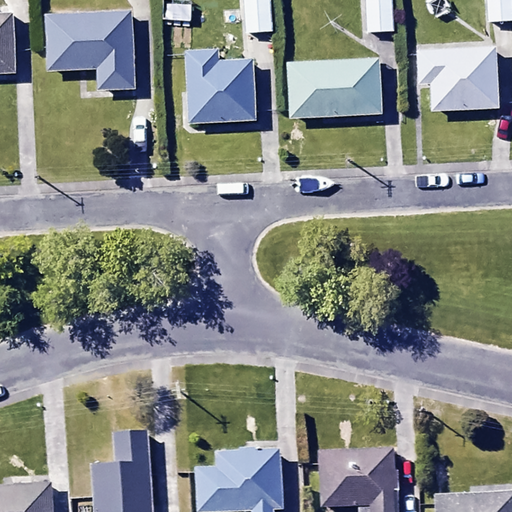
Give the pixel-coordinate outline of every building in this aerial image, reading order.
[(267,0),(240,0),(243,42),(270,40),(267,0)] [(393,37),(391,0),(359,0),(362,39),(393,37)] [(511,0),(485,0),(487,27),(511,26),(511,0)] [(136,9),(40,11),(41,72),(94,71),(94,93),(137,92),(136,9)] [(0,20),(0,76),(9,76),(9,20),(0,20)] [(409,51),(410,112),(491,111),(490,50),(409,51)] [(281,55),(283,117),(378,114),(376,52),(281,55)] [(180,59),(181,128),(251,126),(250,58),(180,59)] [(110,458),(87,458),(88,511),(148,511),(146,421),(109,423),(110,458)] [(215,461),(190,462),(192,508),(248,506),(248,511),(277,511),(276,441),(214,443),(215,461)] [(394,511),(396,450),(320,449),(319,496),(363,497),(362,511),(394,511)] [(511,511),(511,480),(434,485),(435,511),(511,511)] [(48,511),(47,485),(0,486),(0,511),(48,511)]
